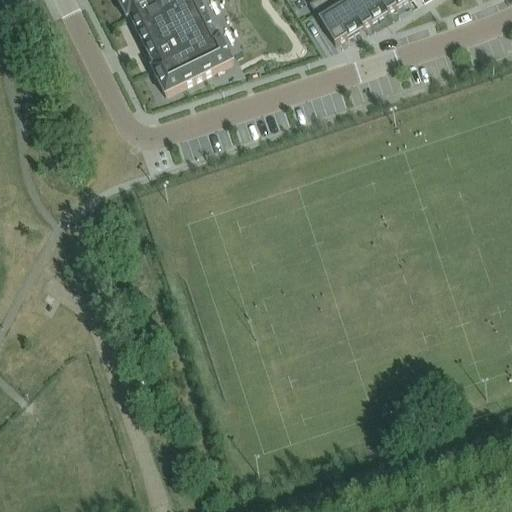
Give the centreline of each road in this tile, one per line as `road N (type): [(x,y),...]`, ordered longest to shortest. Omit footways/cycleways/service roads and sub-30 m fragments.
road 1 (residential): [(511,19),(152,139),(123,121),(62,0)]
road 2 (unclassified): [(49,286),(93,318),(162,511)]
